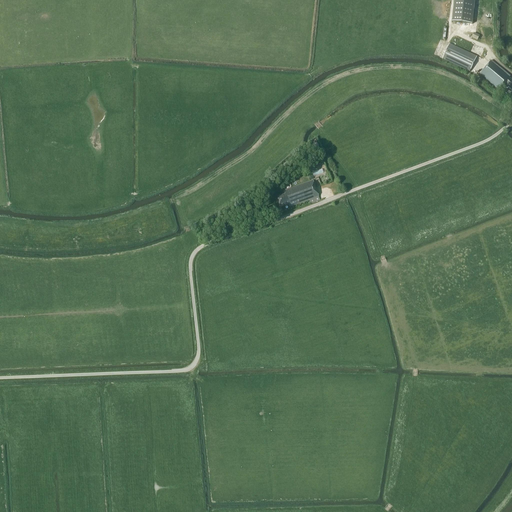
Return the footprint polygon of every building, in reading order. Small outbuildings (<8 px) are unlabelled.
[(476,0),(455,0),(453,21),(474,23),(476,0)] [(477,57),(449,44),(442,59),(470,72),(477,57)] [(510,76),(490,60),(479,74),(501,92),(505,87),(508,89),(509,88),(511,90),(511,80),(509,78),(510,76)] [(328,172),(325,162),(311,167),(314,176),(328,172)] [(319,175),(321,183),(332,179),(329,172),(319,175)] [(318,197),(313,181),(284,191),(285,195),(276,198),(280,207),(284,205),(285,206),(289,205),(290,207),(318,197)]
